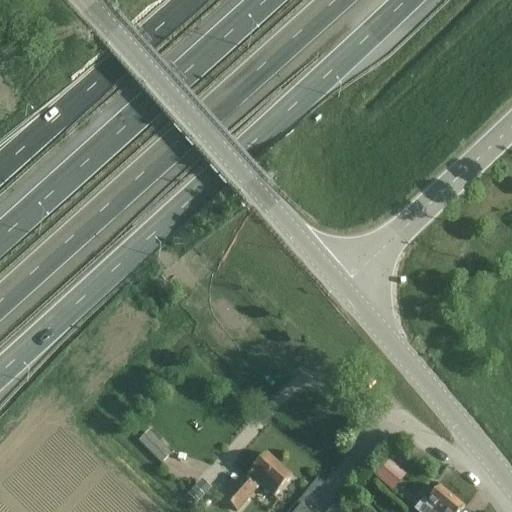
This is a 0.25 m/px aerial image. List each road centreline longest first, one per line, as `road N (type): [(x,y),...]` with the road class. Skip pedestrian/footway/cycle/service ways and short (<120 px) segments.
road 1 (motorway): [(0,372),(405,0)]
road 2 (motorway): [(0,301),(335,0)]
road 3 (tertiary): [(339,287),(81,0)]
road 4 (motorway): [(264,0),(0,238)]
road 5 (motorway): [(189,0),(0,167)]
road 6 (tertiary): [(501,474),(339,287)]
road 7 (unclassified): [(339,287),(511,127)]
road 8 (residential): [(306,371),(460,460),(501,474)]
